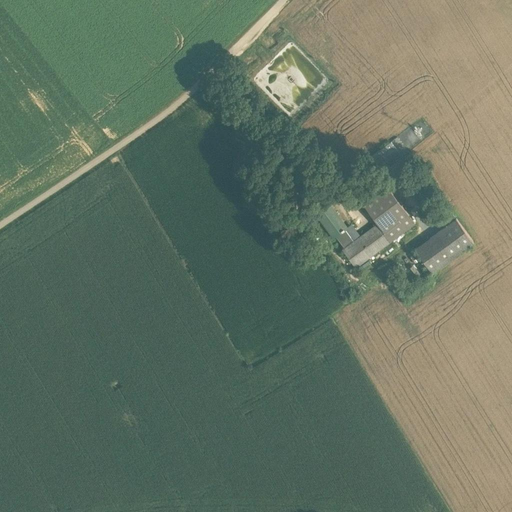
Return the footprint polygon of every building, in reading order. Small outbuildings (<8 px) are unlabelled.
[(415,125),(379,150),(391,167),(405,157),(402,152),(430,132),(427,127),(419,132),(415,125)] [(415,224),(407,213),(386,185),(362,203),(378,224),(391,242),(415,224)] [(335,235),(346,226),(330,205),(316,215),(332,237),(335,235)] [(433,271),(476,243),(456,212),(447,217),(451,222),(416,246),(433,271)] [(354,268),(391,242),(378,224),(360,236),(344,247),(341,249),(354,268)] [(354,228),(351,231),(348,227),(347,227),(346,226),(335,235),(344,247),(360,236),(354,228)]
